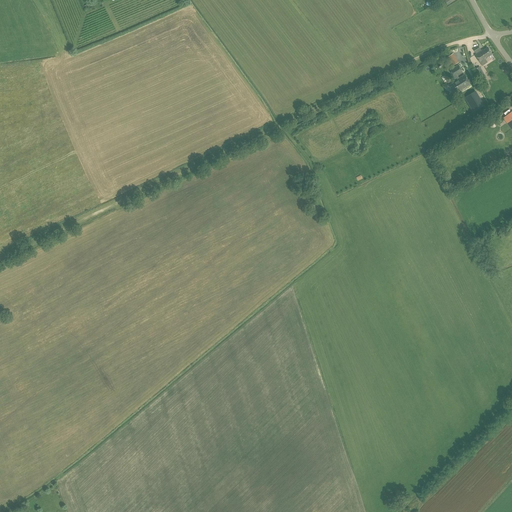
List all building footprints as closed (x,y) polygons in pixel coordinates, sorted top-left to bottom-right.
[(483,50),(481,51),(478,46),(474,49),(476,54),(475,55),(480,63),(488,58),(487,57),(492,54),(487,47),(483,50)] [(446,58),(452,67),(459,62),(453,53),(446,58)] [(460,91),(470,85),(464,75),(459,78),(457,75),(463,72),(459,65),(450,70),(456,81),(451,84),(456,92),(459,90),(460,91)] [(480,66),(475,69),(480,79),(485,77),(480,66)] [(464,98),(473,112),(485,105),(476,90),(464,98)] [(501,127),(504,131),(509,128),(506,123),(501,127)]
